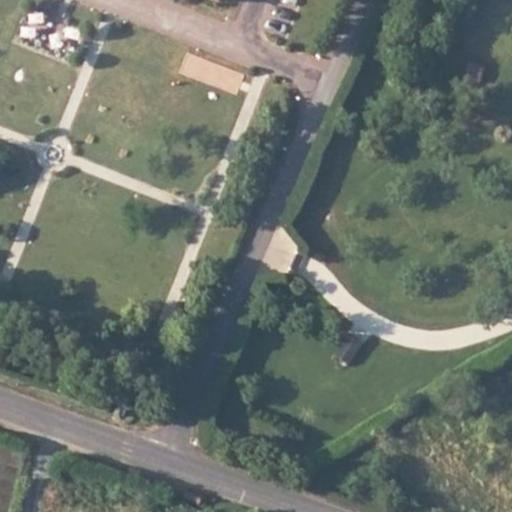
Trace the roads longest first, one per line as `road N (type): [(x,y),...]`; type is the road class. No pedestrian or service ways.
road 1 (residential): [(168,459),(361,0)]
road 2 (secondary): [(0,399),(168,459)]
road 3 (secondary): [(168,459),(323,511)]
